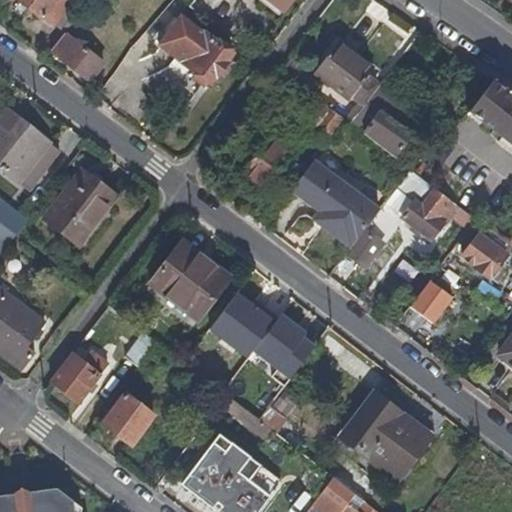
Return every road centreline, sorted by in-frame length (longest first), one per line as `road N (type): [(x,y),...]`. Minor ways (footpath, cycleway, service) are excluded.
road 1 (residential): [(511,444),(0,50)]
road 2 (residential): [(143,511),(9,411)]
